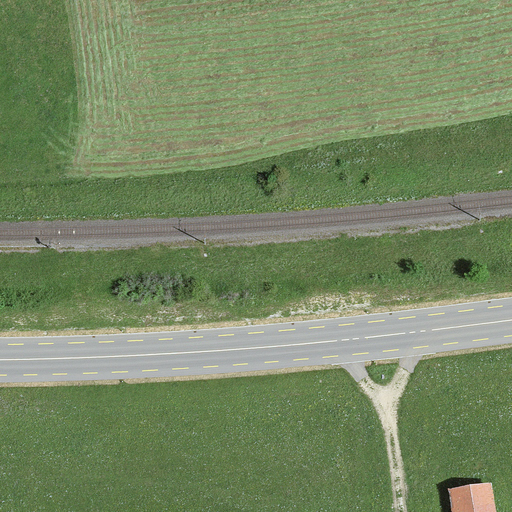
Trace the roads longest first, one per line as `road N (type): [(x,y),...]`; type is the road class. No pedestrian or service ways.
road 1 (primary): [(511,322),(133,359),(0,362)]
road 2 (track): [(333,343),(386,408),(421,333)]
